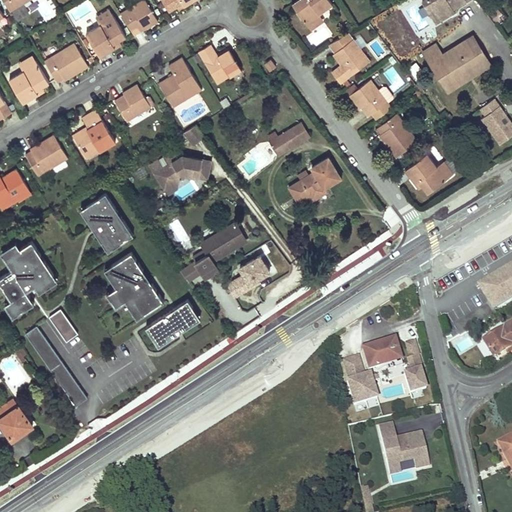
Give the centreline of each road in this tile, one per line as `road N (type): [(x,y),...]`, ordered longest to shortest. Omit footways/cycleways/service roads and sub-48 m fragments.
road 1 (secondary): [(13,511),(416,252)]
road 2 (residential): [(416,252),(411,223),(264,28)]
road 3 (residential): [(0,141),(203,18),(232,12)]
